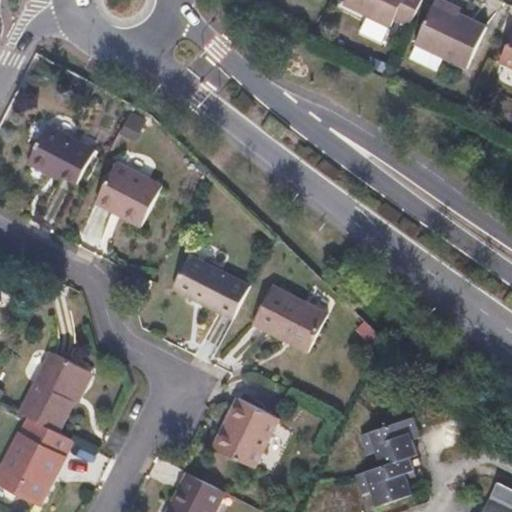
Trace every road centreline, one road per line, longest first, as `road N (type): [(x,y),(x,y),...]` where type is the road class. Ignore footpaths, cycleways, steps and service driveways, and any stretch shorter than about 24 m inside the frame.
road 1 (residential): [(0,227),(93,274),(121,345),(177,370),(105,511)]
road 2 (tertiary): [(511,274),(270,93)]
road 3 (motorway): [(293,169),(511,354)]
road 4 (motorway): [(511,237),(424,175),(270,93)]
road 5 (tertiary): [(293,169),(511,331)]
road 6 (tertiary): [(143,44),(293,169)]
road 7 (tertiary): [(270,93),(174,3)]
